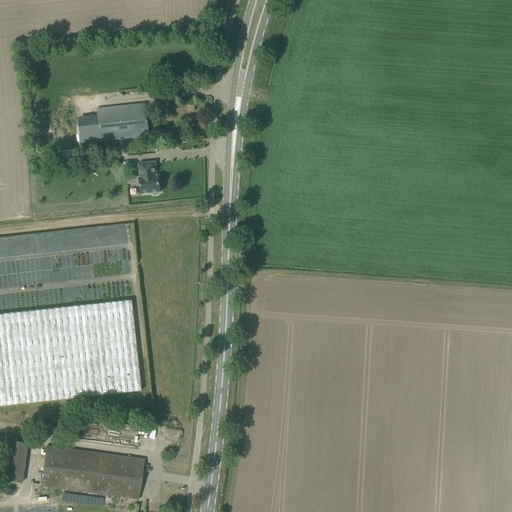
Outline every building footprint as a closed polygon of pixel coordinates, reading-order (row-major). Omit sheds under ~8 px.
[(145,104),(97,109),(100,141),(148,136),(145,104)] [(156,176),(155,162),(138,164),(140,178),(139,178),(141,194),(152,193),(153,195),(157,194),(158,192),(160,192),(159,176),(156,176)] [(131,300),(0,314),(0,401),(1,406),(141,391),(131,300)] [(0,480),(21,483),(27,443),(2,440),(0,450),(0,480)] [(143,459),(126,457),(46,448),(42,488),(126,498),(136,499),(135,500),(138,500),(143,459)]
